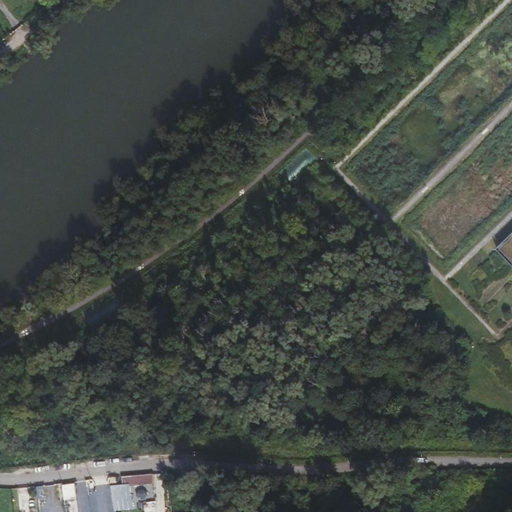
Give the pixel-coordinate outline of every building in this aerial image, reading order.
[(511,237),(500,249),(511,262),(511,237)] [(150,481),(150,472),(132,473),(132,482),(150,481)] [(132,482),(132,473),(120,474),(120,483),(132,482)] [(64,507),(70,507),(69,500),(76,499),(74,484),(62,485),(64,507)] [(133,508),(129,484),(110,487),(114,511),(133,508)] [(79,511),(90,511),(88,486),(77,487),(79,511)]
